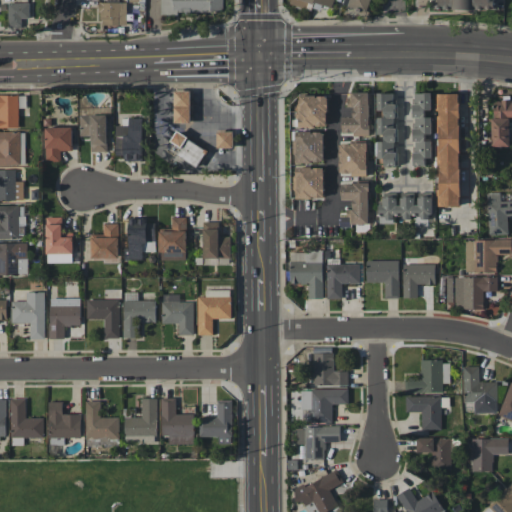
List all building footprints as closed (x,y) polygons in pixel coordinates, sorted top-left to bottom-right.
[(222,0),(160,0),(160,14),(223,12),(222,0)] [(332,8),(334,0),(289,0),(288,3),(305,8),(308,1),(332,8)] [(368,12),(371,0),(350,0),(349,8),(368,12)] [(494,10),(494,0),(432,0),(433,9),(494,10)] [(29,2),(7,3),(8,28),(21,28),(21,18),(29,18),(29,2)] [(126,2),(99,2),(99,25),(126,25),(126,2)] [(190,90),(173,90),(174,123),(191,123),(190,90)] [(369,92),(351,92),(352,117),(342,117),(342,135),(370,135),(369,92)] [(394,166),(395,93),(379,93),(379,117),(377,117),(377,138),(377,158),(383,158),(383,166),(394,166)] [(413,166),(425,166),(425,158),(431,158),(431,141),(429,141),(429,113),(430,113),(431,93),(413,93),(413,117),(413,166)] [(459,93),(436,94),(437,190),(437,206),(460,206),(459,93)] [(0,95),(0,127),(18,127),(18,95),(0,95)] [(299,127),(326,127),(327,96),(300,95),(299,127)] [(511,100),(491,101),(492,146),(509,146),(509,119),(511,119),(511,100)] [(90,152),(106,152),(107,115),(80,114),(79,136),(90,136),(90,152)] [(141,160),(142,118),(128,118),(128,126),(116,125),(115,155),(124,155),(123,160),(141,160)] [(72,127),(45,127),(45,161),(61,161),(60,151),(72,150),(72,127)] [(0,131),(0,165),(25,165),(24,139),(19,139),(19,131),(0,131)] [(216,148),(233,148),(233,131),(216,131),(216,148)] [(323,131),(294,131),(294,162),(323,163),(323,131)] [(206,147),(175,133),(167,151),(198,165),(206,147)] [(339,175),(366,175),(367,142),(339,142),(339,175)] [(323,167),(293,167),(293,198),(324,198),(323,167)] [(0,199),(23,200),(23,181),(15,181),(15,169),(0,169),(0,199)] [(369,183),(341,182),(341,199),(351,200),(351,224),(369,224),(369,183)] [(487,192),(488,235),(507,234),(507,216),(511,215),(511,200),(500,201),(500,192),(487,192)] [(431,219),(431,196),(416,196),(416,197),(398,196),(398,197),(382,197),(382,205),(379,205),(378,222),(395,223),(396,217),(431,219)] [(0,238),(18,239),(18,206),(0,205),(0,238)] [(61,217),(45,217),(46,262),(73,262),(72,237),(62,237),(61,217)] [(186,260),(187,217),(172,217),(171,231),(160,231),(159,259),(186,260)] [(146,218),(128,219),(128,249),(124,249),(125,260),(143,259),(143,251),(155,251),(155,222),(146,222),(146,218)] [(204,259),(230,258),(230,237),(219,237),(218,221),(203,222),(204,259)] [(119,257),(118,223),(103,223),(104,234),(91,235),(92,258),(119,257)] [(465,240),(465,272),(497,272),(496,254),(511,254),(511,239),(465,240)] [(27,242),(0,242),(0,274),(28,274),(27,242)] [(290,251),(290,283),(308,283),(308,298),(322,298),(323,251),(290,251)] [(398,260),(366,260),(366,282),(384,282),(384,298),(399,298),(398,260)] [(327,298),(342,298),(342,283),(360,283),(359,263),(326,264),(327,298)] [(435,264),(403,264),(403,297),(417,297),(417,284),(434,284),(435,264)] [(447,302),(454,302),(454,309),(483,309),(483,291),(497,291),(497,276),(446,277),(447,302)] [(198,335),(213,334),(212,318),(231,318),(230,289),(205,290),(205,296),(197,296),(198,335)] [(12,322),(29,322),(30,339),(45,339),(44,292),(26,292),(26,301),(11,301),(12,322)] [(137,300),(137,292),(123,292),(123,337),(136,337),(136,322),(155,322),(155,300),(137,300)] [(161,323),(178,323),(178,335),(193,335),(193,302),(179,302),(179,294),(162,294),(161,323)] [(49,338),(64,338),(64,325),(80,325),(80,298),(49,298),(49,338)] [(119,338),(118,299),(86,299),(86,319),(104,318),(104,338),(119,338)] [(334,353),(314,353),(313,385),(347,385),(347,371),(333,371),(334,353)] [(449,383),(450,361),(421,360),(421,378),(405,378),(404,392),(442,393),(442,383),(449,383)] [(463,401),(473,401),(474,413),(497,413),(496,381),(479,382),(478,366),(462,366),(463,401)] [(511,420),(511,378),(511,379),(497,414),(511,420)] [(332,422),(331,404),(348,403),(348,389),(300,390),(301,410),(310,410),(310,422),(332,422)] [(405,396),(406,412),(421,411),(421,430),(441,429),(441,396),(405,396)] [(161,436),(167,435),(168,444),(193,444),(193,413),(176,414),(176,397),(161,398),(161,436)] [(26,398),(11,398),(10,437),(43,437),(43,418),(26,418),(26,398)] [(157,398),(142,398),(141,417),(135,416),(135,409),(124,409),(124,438),(156,438),(157,398)] [(119,417),(101,417),(101,400),(86,400),(86,438),(119,438),(119,417)] [(217,400),(217,417),(200,416),(199,437),(231,438),(231,400),(217,400)] [(63,402),(48,402),(49,437),(81,437),(81,414),(63,414),(63,402)] [(340,427),(297,426),(296,444),(305,444),(305,458),(324,458),(324,442),(339,442),(340,427)] [(417,452),(431,452),(432,470),(451,469),(450,437),(416,438),(417,452)] [(492,471),(492,454),(508,454),(508,438),(472,438),(471,471),(492,471)] [(294,490),(302,507),(313,502),(318,511),(325,511),(338,506),(329,489),(343,482),(337,469),(294,490)] [(511,511),(511,484),(483,510),(484,511),(511,511)] [(444,511),(432,491),(417,500),(409,487),(396,495),(406,511),(444,511)] [(387,511),(387,499),(373,500),(372,511),(387,511)]
